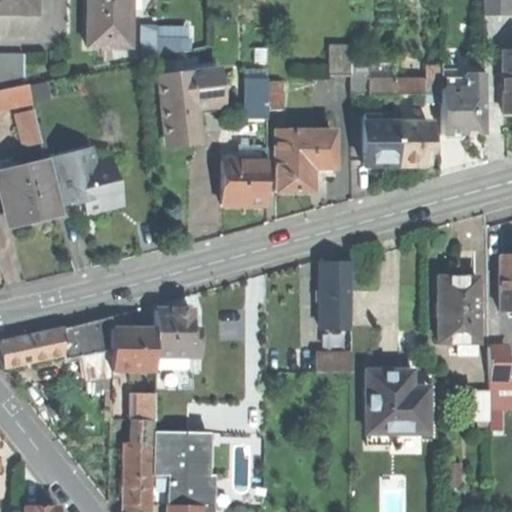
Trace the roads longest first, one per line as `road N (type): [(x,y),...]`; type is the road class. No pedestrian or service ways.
road 1 (tertiary): [(511,179),(0,316)]
road 2 (residential): [(0,399),(88,511)]
